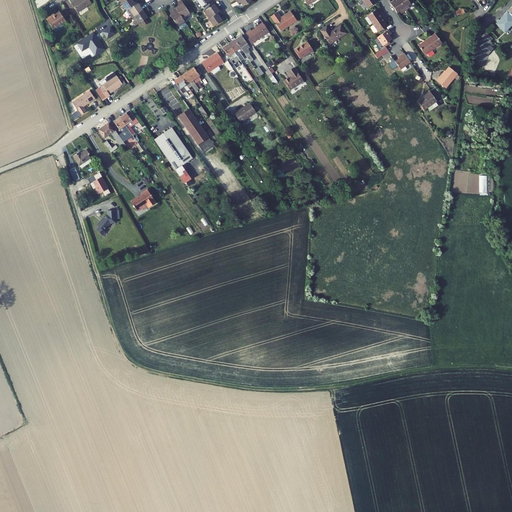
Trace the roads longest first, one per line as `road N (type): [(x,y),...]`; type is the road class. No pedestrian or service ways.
road 1 (residential): [(57,146),(237,23)]
road 2 (track): [(72,135),(31,0)]
